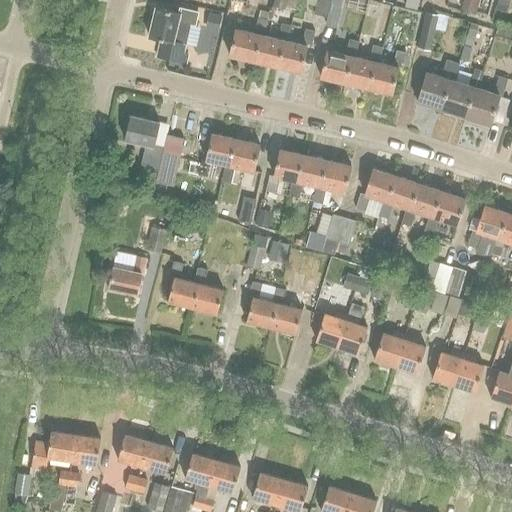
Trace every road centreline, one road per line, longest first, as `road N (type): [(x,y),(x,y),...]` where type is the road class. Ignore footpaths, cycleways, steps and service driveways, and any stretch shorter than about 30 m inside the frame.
road 1 (residential): [(35,353),(204,380),(511,475)]
road 2 (residential): [(511,175),(397,139),(104,70)]
road 3 (residential): [(35,353),(104,70)]
